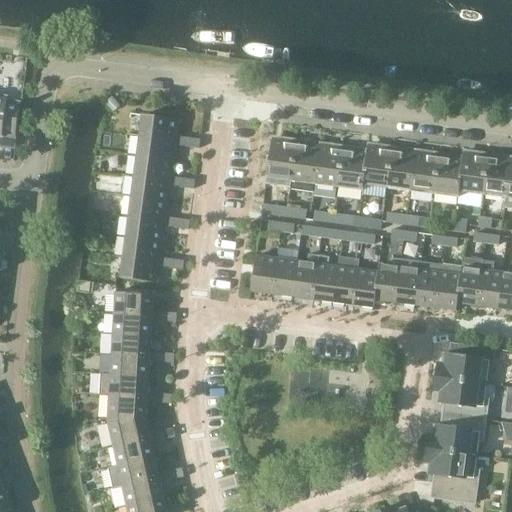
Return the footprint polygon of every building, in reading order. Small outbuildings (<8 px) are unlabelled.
[(21,101),(0,98),(0,144),(2,145),(4,135),(17,137),(21,101)] [(142,116),(139,137),(176,142),(175,146),(199,149),(200,139),(176,136),(178,121),(142,116)] [(175,146),(176,142),(139,137),(137,158),(173,162),(175,146)] [(292,184),(298,142),(286,141),(285,142),(272,141),(266,180),(292,184)] [(292,184),(315,187),(321,147),(308,145),(308,144),(298,142),(292,184)] [(315,187),(339,190),(345,148),(333,147),(333,149),(321,147),(315,187)] [(363,193),(364,187),(363,187),(368,153),(367,153),(353,151),(353,149),(345,148),(339,190),(363,193)] [(364,187),(387,190),(392,149),(381,148),(380,149),(368,148),(367,153),(368,153),(363,187),(364,187)] [(387,190),(410,193),(415,154),(404,152),(404,151),(392,149),(387,190)] [(410,193),(432,196),(438,155),(427,154),(427,155),(415,154),(410,193)] [(457,193),(481,197),(486,155),(474,154),(474,156),(461,155),(460,159),(461,160),(457,193)] [(457,199),(457,193),(461,160),(460,159),(450,158),(450,157),(438,155),(432,196),(457,199)] [(481,197),(504,200),(509,162),(496,160),(496,157),(486,155),(481,197)] [(137,158),(134,178),(171,182),(170,188),(194,191),(195,181),(171,178),(173,162),(137,158)] [(171,182),(134,178),(132,198),(168,203),(170,188),(171,182)] [(132,198),(129,218),(166,223),(166,228),(189,231),(190,220),(166,217),(168,203),(132,198)] [(264,205),(263,214),(285,217),(286,208),(264,205)] [(0,207),(0,227),(8,229),(8,228),(11,229),(12,220),(9,220),(10,209),(0,207)] [(308,211),(286,208),(285,217),(307,220),(308,211)] [(333,224),(335,214),(314,212),(313,222),(333,224)] [(386,223),(402,225),(403,215),(387,213),(386,223)] [(355,217),(335,214),(333,224),(354,227),(355,217)] [(419,217),(403,215),(402,225),(418,227),(419,217)] [(166,223),(129,218),(127,239),(164,243),(166,228),(166,223)] [(492,219),(479,218),(478,228),(491,229),(492,219)] [(382,221),(369,219),(368,229),(381,231),(382,221)] [(454,219),(454,223),(453,232),(466,234),(468,221),(454,219)] [(283,223),(271,221),(269,230),(282,232),(283,223)] [(453,232),(454,223),(442,221),(441,231),(453,232)] [(296,225),(283,223),(282,232),(295,234),(296,225)] [(321,238),(322,229),(310,227),(308,237),(321,238)] [(334,231),(322,229),(321,238),(333,240),(334,231)] [(403,241),(405,232),(392,230),(391,240),(403,241)] [(417,233),(405,232),(403,241),(416,243),(417,233)] [(362,244),(363,234),(351,233),(349,242),(362,244)] [(486,244),(487,234),(474,233),(473,243),(486,244)] [(375,236),(363,234),(362,244),(374,245),(375,236)] [(500,236),(487,234),(486,244),(499,246),(500,236)] [(444,247),(445,237),(433,236),(432,246),(444,247)] [(458,239),(445,237),(444,247),(457,249),(458,239)] [(127,239),(124,259),(161,264),(160,268),(184,271),(186,261),(162,258),(164,243),(127,239)] [(307,264),(299,263),(294,299),(315,301),(321,257),(309,255),(307,264)] [(252,293),(275,296),(280,260),(256,257),(252,293)] [(315,301),(335,304),(340,268),(328,267),(329,258),(321,257),(315,301)] [(458,305),(477,307),(482,272),(484,261),(463,258),(462,270),(461,277),(462,277),(458,305)] [(161,264),(124,259),(122,280),(158,284),(160,268),(161,264)] [(376,302),(395,305),(400,269),(401,261),(390,259),(389,267),(379,266),(378,273),(379,273),(376,302)] [(275,296),(294,299),(299,263),(280,260),(275,296)] [(457,313),(458,305),(462,277),(461,277),(462,270),(441,267),(440,274),(435,311),(457,313)] [(335,304),(354,307),(359,271),(340,268),(335,304)] [(395,305),(415,308),(420,272),(400,269),(395,305)] [(375,309),(376,302),(379,273),(378,273),(359,271),(354,307),(375,309)] [(440,274),(420,272),(415,308),(435,311),(440,274)] [(502,275),(482,272),(477,307),(497,310),(502,275)] [(497,310),(511,312),(511,276),(502,275),(497,310)] [(117,294),(116,315),(153,317),(153,313),(155,296),(117,294)] [(153,321),(166,322),(166,314),(153,313),(153,317),(116,315),(114,336),(152,338),(153,321)] [(178,315),(166,314),(166,322),(177,323),(178,315)] [(114,336),(113,357),(151,359),(151,354),(152,338),(114,336)] [(438,366),(436,377),(486,384),(488,370),(492,371),(495,349),(450,344),(448,355),(446,355),(445,367),(438,366)] [(113,357),(112,376),(149,378),(150,363),(163,363),(163,355),(151,354),(151,359),(113,357)] [(175,356),(163,355),(163,363),(174,364),(175,356)] [(149,378),(112,376),(101,375),(100,396),(110,396),(148,399),(148,393),(149,378)] [(485,399),(486,384),(436,377),(435,390),(442,391),(441,402),(445,402),(443,415),(486,420),(488,399),(485,399)] [(110,396),(108,422),(147,419),(148,404),(161,404),(161,394),(148,393),(148,399),(110,396)] [(173,395),(161,394),(161,404),(172,405),(173,395)] [(428,438),(427,449),(477,455),(479,442),(483,442),(486,420),(443,415),(442,426),(437,426),(436,438),(428,438)] [(147,419),(108,422),(114,448),(151,439),(150,434),(147,419)] [(174,429),(162,431),(164,442),(177,439),(174,429)] [(114,448),(118,468),(156,459),(152,444),(164,442),(162,431),(150,434),(151,439),(114,448)] [(433,462),(431,473),(436,474),(433,498),(475,504),(479,470),(475,470),(477,455),(427,449),(425,461),(433,462)] [(156,459),(118,468),(123,487),(161,478),(159,474),(156,459)] [(183,468),(171,471),(173,480),(185,477),(183,468)] [(123,487),(127,507),(164,499),(161,483),(173,480),(171,471),(159,474),(161,478),(123,487)] [(0,511),(8,511),(14,510),(7,490),(0,492),(0,511)] [(167,511),(164,499),(127,507),(128,511),(167,511)]
